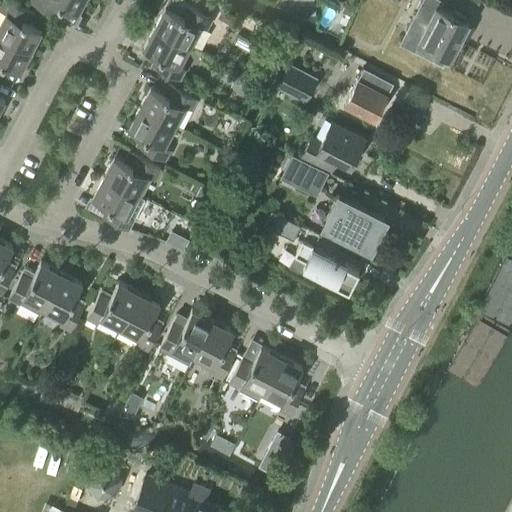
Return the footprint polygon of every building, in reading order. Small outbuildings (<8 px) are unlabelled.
[(0,8),(5,12),(0,21),(0,33),(30,50),(41,29),(24,20),(30,10),(33,12),(10,0),(3,0),(0,6),(0,8)] [(76,12),(82,0),(30,0),(30,1),(58,16),(59,16),(55,14),(60,4),(76,12)] [(432,4),(424,0),(421,0),(406,29),(419,36),(417,41),(451,59),(469,23),(464,21),(466,17),(454,11),(452,14),(432,4)] [(165,6),(154,26),(188,45),(199,25),(205,28),(211,17),(183,2),(186,4),(181,14),(165,6)] [(178,65),(188,45),(154,26),(143,47),(159,56),(154,66),(150,64),(179,79),(185,68),(178,65)] [(19,70),(30,50),(0,33),(0,73),(1,74),(0,73),(0,66),(2,62),(19,70)] [(314,78),(290,65),(279,87),(303,99),(314,78)] [(357,78),(343,105),(372,120),(386,94),(357,78)] [(150,86),(139,107),(173,125),(184,105),(190,108),(196,97),(168,82),(167,83),(171,85),(166,95),(150,86)] [(163,145),(173,125),(139,107),(128,127),(144,136),(139,146),(135,144),(164,159),(169,148),(163,145)] [(364,137),(331,120),(318,145),(310,141),(314,132),(313,132),(301,155),(323,166),(328,155),(350,166),(364,137)] [(113,155),(102,176),(137,194),(147,174),(154,177),(160,166),(131,151),(131,152),(135,154),(130,164),(113,155)] [(316,196),(328,172),(291,153),(278,177),(316,196)] [(144,198),(137,194),(102,176),(91,197),(108,205),(103,215),(99,213),(127,228),(133,217),(134,218),(144,198)] [(383,218),(337,195),(323,223),(369,247),(383,218)] [(292,239),(299,225),(270,210),(262,225),(292,239)] [(13,246),(0,239),(0,292),(1,293),(16,264),(14,268),(4,263),(13,246)] [(344,261),(301,239),(293,255),(304,260),(301,265),(313,272),(311,277),(324,283),(326,278),(348,289),(358,269),(343,262),(344,261)] [(39,313),(43,306),(61,271),(40,261),(32,277),(22,272),(24,268),(23,268),(8,296),(39,313)] [(82,282),(61,271),(43,306),(62,317),(59,323),(70,329),(85,301),(85,300),(83,304),(73,299),(82,282)] [(120,326),(139,291),(118,280),(109,297),(99,292),(101,288),(86,316),(97,322),(100,316),(120,326)] [(159,302),(139,291),(120,326),(140,337),(137,343),(148,349),(163,320),(161,324),(151,319),(159,302)] [(189,363),(212,319),(191,308),(183,325),(173,319),(174,316),(159,344),(170,349),(168,352),(189,363)] [(233,330),(212,319),(194,354),(214,364),(210,371),(221,377),(236,348),(234,352),(224,347),(233,330)] [(263,390),(281,356),(260,345),(252,361),(242,356),(244,352),(243,352),(229,380),(239,386),(238,388),(258,399),(263,390)] [(302,366),(281,356),(263,390),(283,401),(279,407),(291,413),(306,384),(305,384),(303,388),(293,383),(302,366)] [(122,478),(110,463),(93,466),(84,484),(96,498),(114,496),(122,478)] [(190,492),(146,474),(130,511),(231,511),(204,501),(208,490),(193,484),(190,492)]
